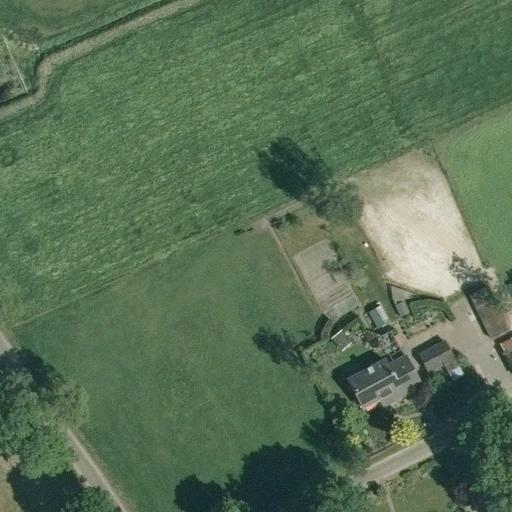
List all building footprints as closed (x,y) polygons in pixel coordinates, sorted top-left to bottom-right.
[(469,295),(480,317),(490,338),(508,329),(498,308),(487,286),(469,295)] [(404,301),(394,306),(399,318),(410,314),(404,301)] [(331,339),(338,348),(349,340),(341,330),(331,339)] [(511,368),(511,337),(500,344),(511,368)] [(458,366),(443,341),(419,354),(429,372),(444,364),(448,372),(458,366)] [(363,408),(386,395),(389,402),(421,385),(405,356),(388,365),(385,359),(348,379),(363,408)] [(393,475),(359,487),(363,498),(397,486),(393,475)] [(505,511),(511,511),(504,483),(492,486),(498,511),(505,511)] [(77,511),(82,507),(76,499),(71,503),(77,511)]
